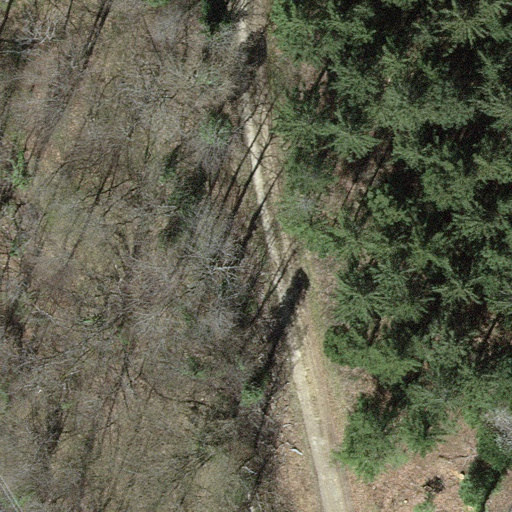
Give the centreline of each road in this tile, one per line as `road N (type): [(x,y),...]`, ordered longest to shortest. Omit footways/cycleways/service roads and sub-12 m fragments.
road 1 (track): [(247,0),(253,129),(338,511)]
road 2 (track): [(21,511),(0,365)]
